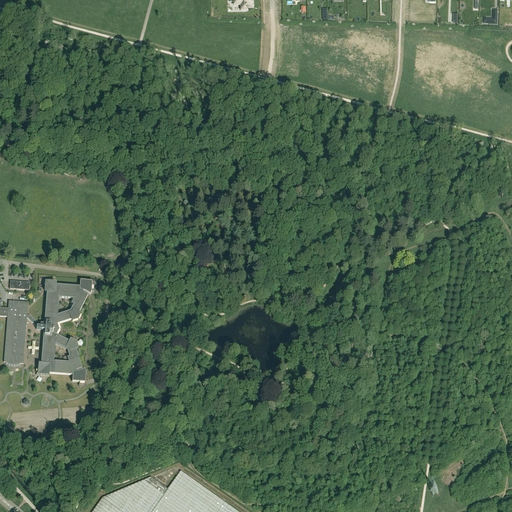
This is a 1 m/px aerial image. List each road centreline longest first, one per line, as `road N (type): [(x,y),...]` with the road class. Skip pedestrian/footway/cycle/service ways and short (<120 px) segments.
road 1 (unknown): [(0,4),(511,139)]
road 2 (unknown): [(455,281),(436,291),(424,315),(435,343),(487,392),(505,433),(509,464),(498,511)]
road 3 (unknown): [(505,433),(349,405),(339,511)]
road 4 (unknown): [(379,316),(426,323),(380,447),(372,511)]
road 5 (unknown): [(452,235),(395,254),(378,336),(349,405)]
